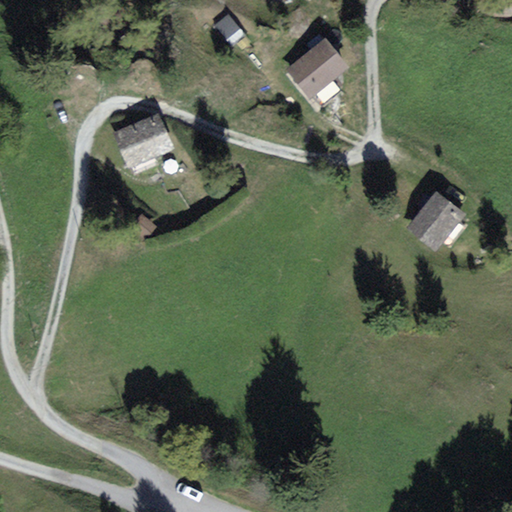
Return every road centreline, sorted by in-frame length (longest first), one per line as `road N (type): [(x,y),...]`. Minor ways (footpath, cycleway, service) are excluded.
road 1 (track): [(381,0),(372,5),(367,33),(373,142),(359,153),(327,162),(260,148),(125,102),(98,114),(83,139),(78,203),(30,390)]
road 2 (track): [(30,390),(41,416),(157,479),(177,503)]
road 3 (track): [(177,503),(117,498),(0,464)]
road 4 (track): [(0,233),(6,356),(30,390)]
